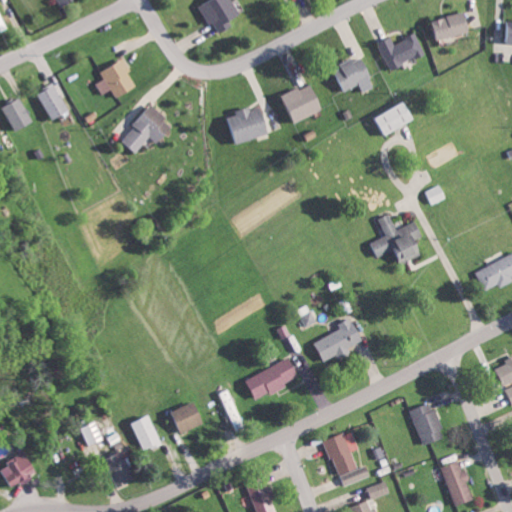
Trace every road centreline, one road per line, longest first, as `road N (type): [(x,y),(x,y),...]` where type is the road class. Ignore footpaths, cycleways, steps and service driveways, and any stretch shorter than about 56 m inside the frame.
road 1 (residential): [(26,511),(149,500),(448,353)]
road 2 (residential): [(365,0),(222,69),(183,59),(142,0)]
road 3 (residential): [(508,511),(448,353)]
road 4 (residential): [(0,65),(139,0)]
